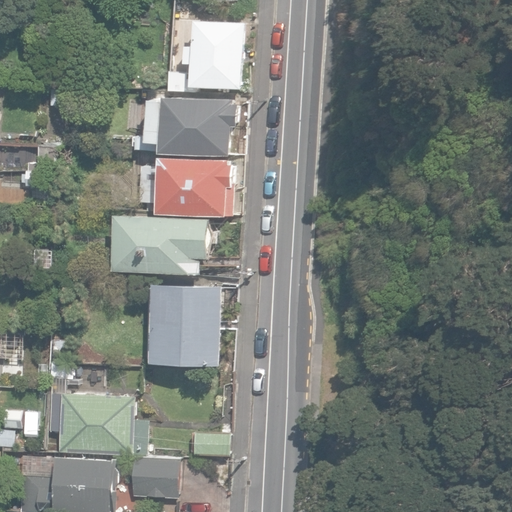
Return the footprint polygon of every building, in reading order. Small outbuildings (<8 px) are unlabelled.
[(197,84),(246,87),(246,67),(250,22),(203,19),(201,44),(192,43),(191,62),(199,63),(197,84)] [(173,89),(195,91),(196,73),(174,72),(173,89)] [(54,104),(67,105),(68,88),(55,87),(54,104)] [(157,97),(154,135),(154,139),(168,141),(168,149),(235,154),(236,137),(241,137),(242,125),(244,103),(238,102),(239,97),(172,93),(171,99),(157,97)] [(67,136),(50,135),(49,143),(66,145),(67,136)] [(154,139),(154,135),(142,135),(141,147),(168,149),(168,141),(154,139)] [(30,168),(60,168),(60,146),(42,145),(42,162),(31,162),(30,168)] [(164,211),(238,215),(240,175),(238,175),(238,162),(234,162),(234,158),(167,155),(164,211)] [(30,186),(61,186),(61,170),(31,170),(30,186)] [(119,269),(206,273),(207,256),(214,256),(216,217),(160,214),(123,212),(119,269)] [(156,361),(226,363),(228,284),(162,281),(162,287),(160,287),(156,287),(153,357),(157,356),(156,361)] [(56,286),(35,284),(33,316),(54,317),(56,286)] [(54,377),(76,378),(77,361),(70,360),(72,339),(56,338),(54,377)] [(64,450),(139,453),(139,452),(153,453),(154,418),(140,417),(141,394),(67,391),(66,391),(66,386),(58,386),(58,393),(54,393),(53,430),(64,430),(64,450)] [(0,426),(0,445),(18,447),(19,428),(0,426)] [(199,452),(234,455),(236,432),(201,429),(199,452)] [(61,508),(111,511),(118,511),(122,457),(63,454),(62,476),(44,475),(46,458),(27,457),(24,511),(44,511),(44,510),(60,511),(61,508)] [(137,494),(183,497),(186,457),(140,455),(137,494)]
